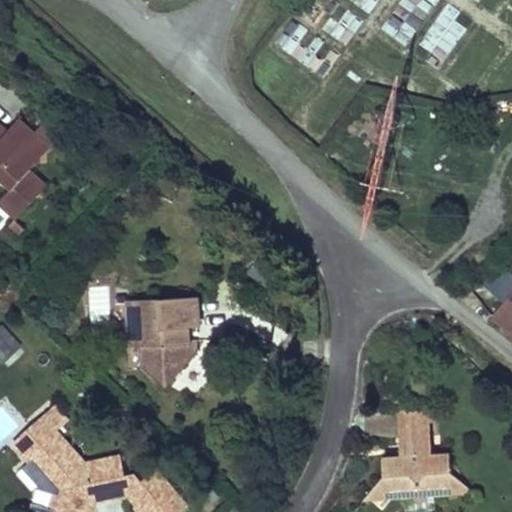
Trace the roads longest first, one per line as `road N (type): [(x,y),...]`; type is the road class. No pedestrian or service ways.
road 1 (residential): [(296,511),(334,435),(357,234)]
road 2 (residential): [(172,47),(357,234)]
road 3 (residential): [(357,234),(511,351)]
